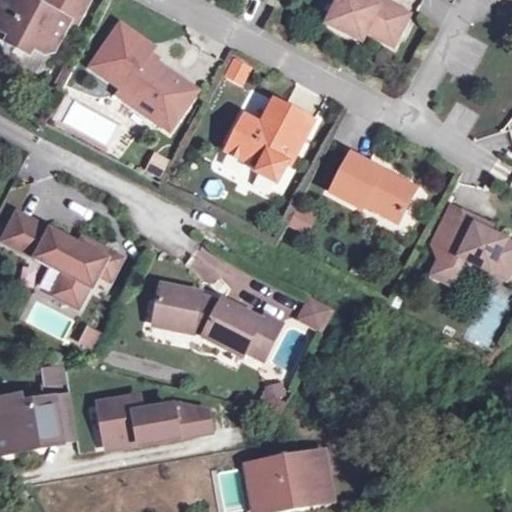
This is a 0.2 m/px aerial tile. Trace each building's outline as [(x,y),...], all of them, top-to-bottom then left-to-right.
[(46,0),(46,1),(43,0),(9,0),(10,0),(9,0),(2,0),(0,4),(0,30),(12,37),(11,39),(33,51),(34,49),(46,55),(54,53),(70,23),(75,26),(88,0),(46,0)] [(379,6),(366,0),(339,0),(328,24),(363,41),(367,33),(394,46),(409,15),(382,1),(379,6)] [(159,114),(174,124),(196,92),(147,58),(153,49),(121,27),(93,67),(124,89),(120,95),(155,119),(159,114)] [(250,69),(235,61),(227,77),(242,85),(250,69)] [(313,122),(275,102),(262,127),(246,118),(228,152),(249,163),(251,159),(263,165),(258,173),(277,183),(288,164),(284,162),(293,144),(300,148),(313,122)] [(170,130),(174,124),(159,114),(155,119),(170,130)] [(160,180),(169,160),(153,152),(144,172),(160,180)] [(385,219),(403,213),(416,189),(352,155),(332,193),(363,209),(365,205),(384,215),(385,219)] [(288,228),(310,233),(315,212),(294,207),(288,228)] [(452,208),(434,244),(440,261),(463,213),(452,208)] [(403,213),(385,219),(398,223),(403,213)] [(476,226),(479,220),(463,213),(440,261),(432,276),(452,286),(464,259),(507,280),(511,269),(511,243),(490,233),(476,226)] [(51,231),(18,214),(3,242),(36,259),(34,261),(49,269),(50,266),(65,274),(53,296),(79,309),(90,287),(93,289),(99,276),(111,253),(83,238),(78,248),(64,240),(66,236),(52,228),(51,231)] [(476,226),(490,233),(492,227),(479,220),(476,226)] [(123,259),(111,253),(99,276),(111,282),(123,259)] [(173,318),(170,330),(193,335),(194,331),(205,334),(203,337),(243,358),(245,353),(262,322),(222,301),(220,305),(201,299),(201,294),(162,286),(156,314),(173,318)] [(466,339),(488,349),(507,309),(485,298),(466,339)] [(300,320),(318,329),(327,311),(309,302),(300,320)] [(154,326),(170,330),(173,318),(156,314),(154,326)] [(262,322),(245,353),(263,362),(282,325),(265,316),(262,322)] [(92,350),(100,332),(86,326),(78,344),(92,350)] [(68,389),(63,365),(40,370),(45,394),(68,389)] [(276,379),(261,395),(274,407),(289,391),(276,379)] [(19,398),(0,401),(0,430),(1,437),(0,436),(0,455),(62,445),(54,400),(20,406),(19,398)] [(70,398),(54,400),(62,445),(78,442),(70,398)] [(138,399),(100,406),(106,443),(126,439),(127,446),(194,434),(191,416),(190,409),(181,407),(141,414),(138,399)] [(208,413),(191,416),(194,434),(211,431),(208,413)] [(126,439),(106,443),(107,450),(127,446),(126,439)] [(248,511),(288,511),(337,503),(326,446),(239,462),(248,511)] [(236,469),(218,473),(226,511),(244,507),(236,469)]
